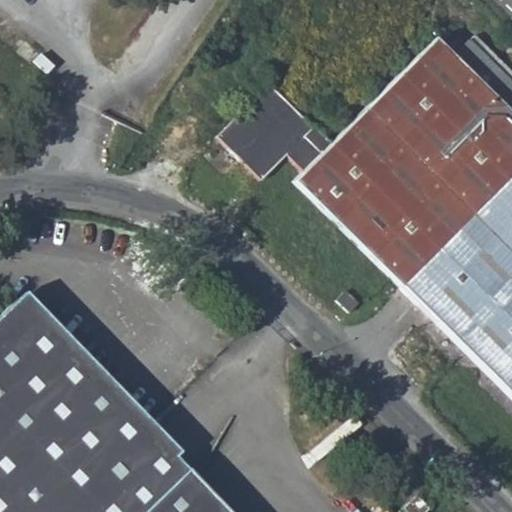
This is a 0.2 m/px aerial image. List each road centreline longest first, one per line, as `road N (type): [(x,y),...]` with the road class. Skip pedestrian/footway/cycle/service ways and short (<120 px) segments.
road 1 (unclassified): [(0,189),(104,194),(175,218),(236,257),(497,511)]
road 2 (unknown): [(50,0),(100,62),(80,192)]
